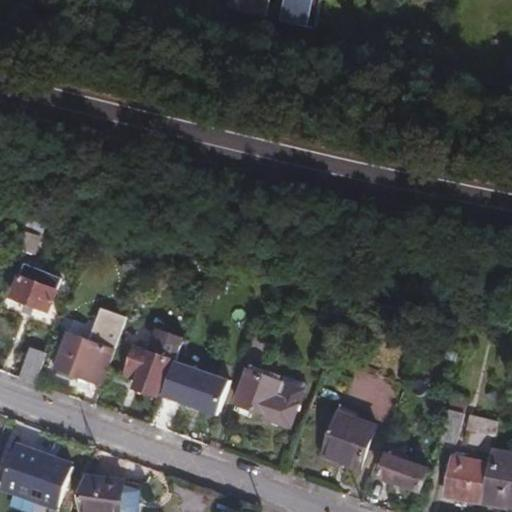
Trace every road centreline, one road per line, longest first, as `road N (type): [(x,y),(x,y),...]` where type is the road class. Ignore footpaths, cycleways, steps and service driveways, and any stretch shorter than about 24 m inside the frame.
road 1 (secondary): [(511,201),(0,83)]
road 2 (residential): [(0,394),(319,511)]
